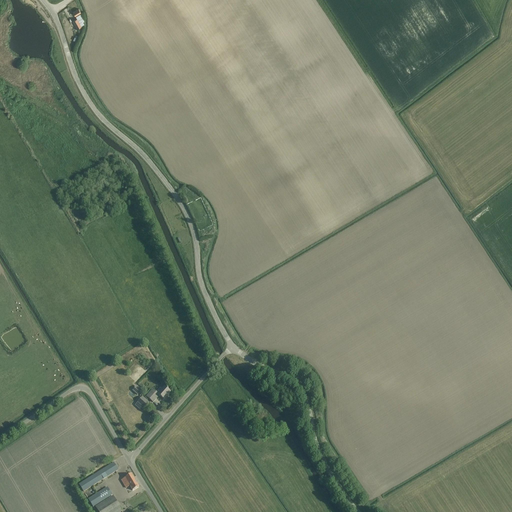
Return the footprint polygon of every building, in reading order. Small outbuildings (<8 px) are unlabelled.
[(78,28),(84,24),(84,23),(84,22),(84,17),(83,16),(83,15),(82,13),(76,17),(77,19),(74,21),(78,28)] [(146,397),(149,400),(153,403),(159,396),(164,400),(170,393),(168,390),(167,389),(167,390),(164,387),(158,395),(153,390),(146,397)] [(142,397),(135,406),(141,411),(149,403),(142,397)] [(83,492),(114,473),(118,470),(114,463),(79,485),(83,492)] [(132,491),(134,490),(139,487),(131,475),(121,481),(126,489),(130,487),(132,491)] [(112,495),(107,488),(88,500),(93,507),(112,495)] [(113,496),(95,507),(98,511),(120,511),(122,511),(118,504),(113,496)]
